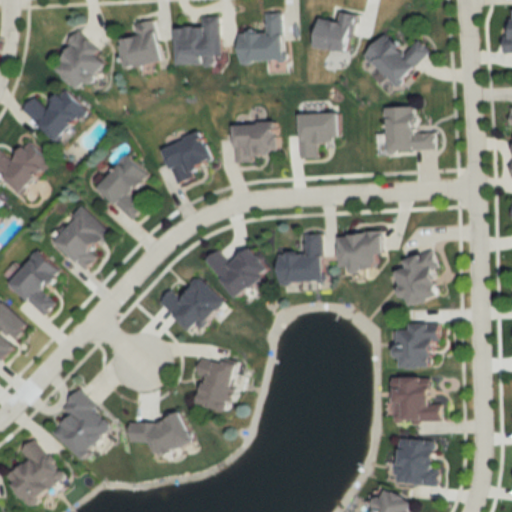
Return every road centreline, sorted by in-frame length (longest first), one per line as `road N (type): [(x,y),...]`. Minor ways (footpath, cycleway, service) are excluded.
road 1 (residential): [(475,191),(287,200),(194,225),(0,417)]
road 2 (residential): [(469,511),(482,439),(463,0)]
